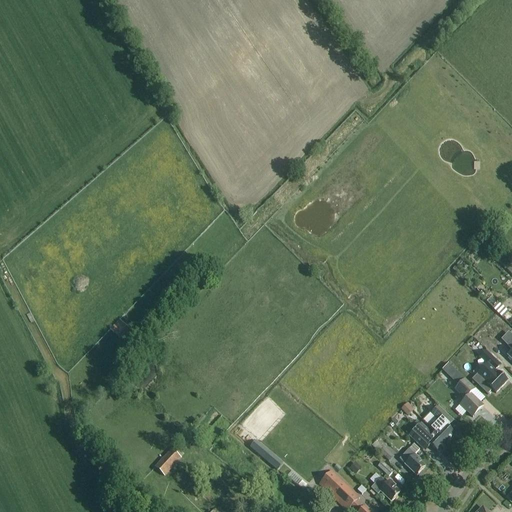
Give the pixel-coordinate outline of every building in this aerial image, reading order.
[(495,206),(503,215),(511,208),(503,199),(495,206)] [(511,267),(482,238),(478,242),(511,275),(511,267)] [(498,303),(492,309),(502,319),(508,313),(498,303)] [(104,324),(94,333),(102,342),(113,333),(104,324)] [(128,329),(123,324),(114,333),(119,339),(128,329)] [(511,361),(511,336),(508,333),(500,341),(511,352),(507,357),(511,361)] [(489,368),(475,383),(487,395),(492,391),(495,395),(507,382),(498,373),(498,374),(495,371),(500,366),(486,352),(479,358),(487,365),(489,368)] [(452,380),(458,374),(448,365),(442,371),(452,380)] [(472,419),(483,408),(470,395),(475,390),(464,380),(454,391),(465,401),(459,406),(472,419)] [(408,404),(406,406),(401,410),(407,417),(414,411),(408,404)] [(446,429),(452,423),(438,409),(424,424),(435,435),(446,445),(455,437),(446,429)] [(408,425),(413,430),(419,423),(414,418),(408,425)] [(446,445),(435,435),(433,437),(421,426),(416,431),(416,432),(410,438),(425,453),(431,447),(438,454),(446,445)] [(250,449),(278,472),(284,464),(256,441),(256,442),(255,441),(253,443),(254,444),(250,449)] [(394,458),(385,449),(383,450),(375,443),(372,446),(380,454),(389,462),(394,458)] [(419,462),(419,461),(414,456),(419,451),(413,445),(408,450),(398,460),(416,477),(425,468),(419,462)] [(155,468),(164,477),(181,459),(172,451),(155,468)] [(361,469),(355,463),(349,470),(355,476),(361,469)] [(382,463),(377,468),(388,478),(392,473),(382,463)] [(360,498),(332,472),(319,486),(346,511),(349,508),(353,511),(370,511),(368,509),(366,509),(365,508),(364,509),(356,502),(360,498)] [(380,493),(391,503),(400,493),(394,488),(396,486),(390,481),(386,484),(381,479),(371,489),(378,496),(380,493)] [(118,495),(127,503),(131,499),(122,490),(118,495)]
